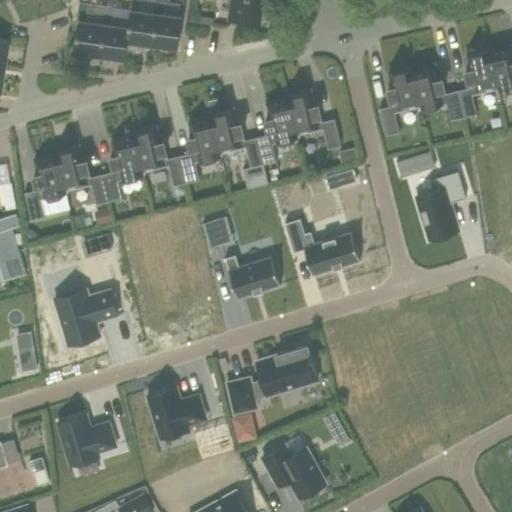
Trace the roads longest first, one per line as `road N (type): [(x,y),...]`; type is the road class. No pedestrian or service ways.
road 1 (residential): [(404,290),(0,410)]
road 2 (unclassified): [(23,113),(343,38)]
road 3 (residential): [(404,290),(343,38)]
road 4 (unclassified): [(343,38),(511,0)]
